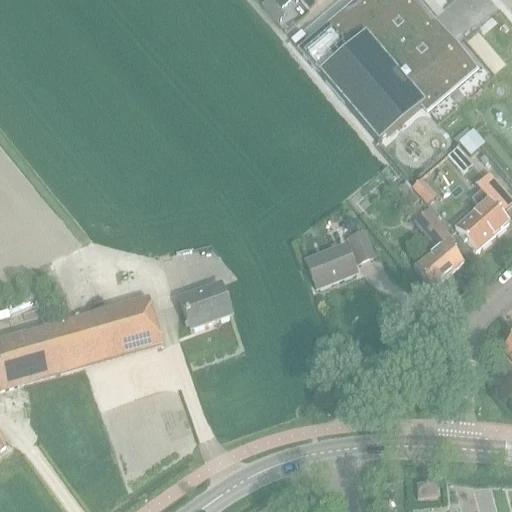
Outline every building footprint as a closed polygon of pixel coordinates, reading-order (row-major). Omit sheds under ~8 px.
[(268,0),(260,7),(268,16),(277,8),(269,0),(268,0)] [(344,14),(301,51),(327,81),(349,107),(379,142),(423,104),(427,109),(472,71),(444,39),(442,40),(407,0),(371,0),(349,19),(344,14)] [(284,17),(277,8),(268,16),(275,24),(284,17)] [(483,147),(472,134),(458,145),(469,159),(483,147)] [(471,217),(491,241),(509,226),(501,217),(499,216),(511,203),(511,202),(487,174),(473,186),(478,192),(469,199),(478,210),(471,217)] [(397,191),(411,208),(418,202),(404,186),(397,191)] [(412,224),(420,233),(435,251),(413,271),(431,292),(461,266),(447,248),(453,243),(427,212),(412,224)] [(491,241),(471,217),(453,232),(474,256),(491,241)] [(359,263),(372,258),(363,238),(351,243),(359,263)] [(316,292),(354,276),(343,249),(305,265),(316,292)] [(189,333),(231,319),(219,287),(178,301),(189,333)] [(148,301),(72,323),(85,370),(161,348),(148,301)] [(85,370),(72,323),(0,343),(0,395),(5,411),(24,406),(19,389),(85,370)] [(511,342),(511,341),(501,350),(511,362),(511,342)] [(419,502),(437,500),(436,488),(418,490),(419,502)]
